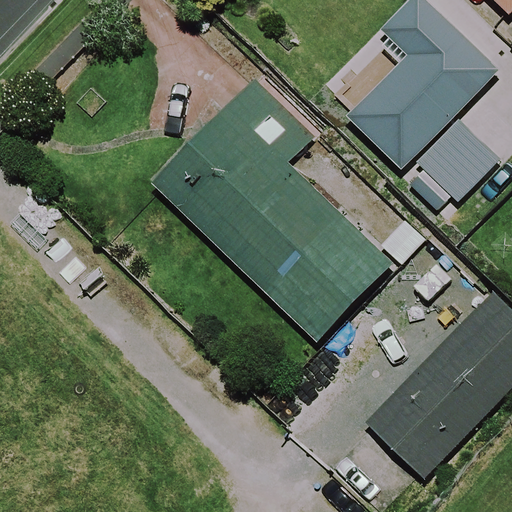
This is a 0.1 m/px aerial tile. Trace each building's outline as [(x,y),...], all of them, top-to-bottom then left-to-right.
[(502,71),(428,0),(415,0),(382,34),(410,60),(353,118),(406,170),(502,71)] [(511,0),(490,0),(510,19),(511,16),(511,0)] [(399,264),(226,98),(145,182),(317,348),(399,264)] [(511,409),(511,333),(490,311),(360,436),(420,498),(511,409)] [(331,511),(316,495),(297,511),(331,511)]
